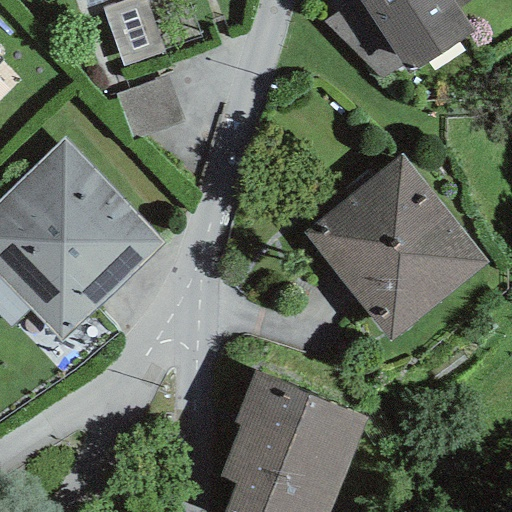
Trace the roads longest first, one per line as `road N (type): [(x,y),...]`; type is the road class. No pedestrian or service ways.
road 1 (residential): [(296,0),(216,290)]
road 2 (residential): [(216,290),(0,466)]
road 3 (residential): [(216,290),(199,511)]
